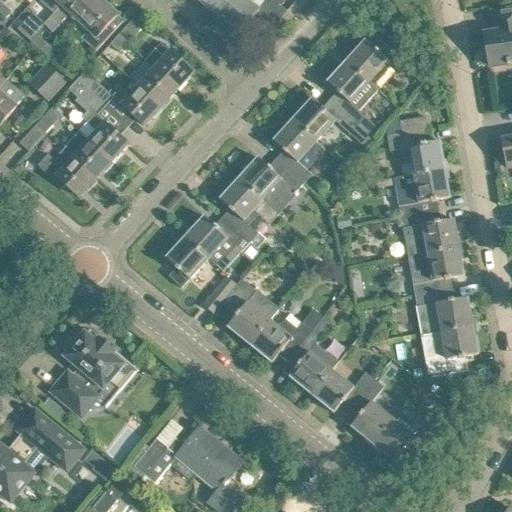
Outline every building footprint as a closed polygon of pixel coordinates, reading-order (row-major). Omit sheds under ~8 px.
[(38,0),(48,8),(54,2),(60,7),(66,0),(38,0)] [(66,0),(60,7),(54,2),(48,8),(54,14),(44,25),(53,33),(69,15),(78,23),(98,0),(66,0)] [(110,36),(124,21),(100,0),(98,0),(78,23),(88,32),(82,39),(96,52),(110,36)] [(198,0),(214,14),(227,0),(198,0)] [(268,0),(267,2),(265,0),(227,0),(214,14),(236,34),(235,35),(236,36),(246,25),(255,34),(281,6),(274,0),(268,0)] [(1,2),(0,2),(0,13),(6,19),(12,12),(1,2)] [(511,9),(492,13),(495,33),(485,34),(487,50),(483,50),(485,65),(489,65),(490,68),(508,65),(508,67),(511,66),(511,64),(511,9)] [(134,18),(118,37),(127,45),(144,27),(134,18)] [(29,41),(36,34),(24,23),(17,30),(29,41)] [(29,41),(47,57),(55,49),(49,43),(48,44),(36,34),(29,41)] [(120,53),(127,45),(118,37),(110,45),(120,53)] [(347,63),(370,84),(388,63),(400,74),(409,65),(381,40),(374,48),(365,41),(364,42),(365,43),(347,63)] [(154,70),(177,91),(194,73),(162,43),(145,61),(154,70)] [(72,67),(60,56),(54,62),(66,73),(72,67)] [(370,84),(347,63),(330,82),(328,81),(327,83),(337,93),(330,101),(357,126),(363,132),(369,125),(368,121),(364,118),(350,105),(370,84)] [(66,83),(47,65),(29,83),(48,101),(66,83)] [(161,108),(177,91),(154,70),(138,87),(161,108)] [(84,73),(76,81),(106,108),(114,99),(144,127),(161,108),(138,87),(129,97),(120,88),(112,97),(89,75),(87,76),(84,73)] [(0,127),(26,96),(7,80),(0,88),(0,127)] [(98,117),(106,108),(76,81),(68,89),(95,114),(79,131),(80,132),(79,133),(89,142),(112,162),(128,144),(98,117)] [(349,135),(357,126),(330,101),(322,109),(312,99),(310,101),(312,102),(294,122),(316,143),(335,122),(349,135)] [(54,126),(44,117),(36,126),(46,134),(54,126)] [(403,177),(444,170),(439,144),(441,144),(441,142),(430,144),(426,118),(400,122),(403,134),(388,137),(390,151),(395,151),(398,167),(401,167),(403,177)] [(316,143),(294,122),(276,141),(275,140),(273,141),(284,151),(276,160),(303,185),(311,176),(306,172),(326,151),(316,143)] [(36,126),(20,144),(29,152),(46,134),(36,126)] [(112,162),(89,142),(79,133),(63,150),(96,180),(112,162)] [(507,169),(511,167),(511,138),(502,140),(507,169)] [(96,180),(63,150),(54,160),(48,155),(38,166),(62,188),(65,185),(79,198),(96,180)] [(295,194),(303,185),(276,160),(269,168),(258,158),(257,159),(258,161),(240,180),(279,216),(297,196),(295,194)] [(402,218),(438,212),(436,201),(451,198),(450,196),(448,196),(444,170),(403,177),(395,179),(400,207),(402,218)] [(279,216),(240,180),(222,200),(221,198),(219,200),(230,210),(223,218),(250,243),(257,235),(248,227),(258,216),(269,226),(279,216)] [(440,223),(438,212),(402,218),(409,257),(458,249),(453,223),(455,222),(455,220),(440,223)] [(242,252),(250,243),(223,218),(215,226),(204,216),(203,218),(204,219),(187,239),(209,259),(228,239),(242,252)] [(336,218),(338,229),(350,226),(349,216),(336,218)] [(167,257),(166,259),(176,268),(169,277),(182,289),(190,281),(200,270),(209,259),(187,239),(169,258),(167,257)] [(462,275),(458,249),(409,257),(416,297),(452,290),(450,279),(465,276),(464,274),(462,275)] [(344,269),(316,264),(315,265),(343,288),(348,282),(344,269)] [(216,291),(204,307),(213,314),(221,304),(237,285),(228,277),(216,291)] [(230,328),(251,345),(270,321),(280,309),(257,291),(256,291),(242,280),(237,285),(221,304),(236,317),(227,328),(229,330),(230,328)] [(423,335),(472,327),(467,301),(469,301),(469,299),(454,301),(452,290),(416,297),(418,307),(423,335)] [(270,321),(251,345),(271,361),(270,363),(271,364),(279,355),(288,362),(319,324),(323,318),(314,311),(298,331),(285,321),(279,328),(270,321)] [(325,328),(319,324),(288,362),(296,369),(289,379),(290,380),(292,378),(312,395),(332,371),(338,363),(316,345),(322,338),(325,328)] [(68,372),(51,393),(65,404),(82,418),(98,398),(108,406),(138,371),(90,331),(84,327),(78,335),(74,334),(69,335),(66,339),(66,343),(68,347),(58,359),(74,372),(71,375),(68,372)] [(476,353),(472,327),(423,335),(426,349),(433,347),(436,361),(428,363),(430,375),(466,369),(464,357),(479,355),(478,353),(476,353)] [(332,371),(312,395),(333,411),(332,413),(333,414),(343,403),(351,409),(375,380),(366,374),(354,389),(332,371)] [(374,444),(393,420),(372,403),(384,388),(375,380),(351,409),(360,417),(351,428),(353,429),(354,428),(374,444)] [(0,494),(10,503),(35,473),(24,465),(37,448),(68,473),(85,451),(35,410),(17,432),(21,435),(8,451),(0,444),(0,494)] [(415,413),(409,420),(400,412),(394,420),(393,420),(374,444),(395,461),(394,463),(395,464),(405,452),(413,460),(437,430),(415,413)] [(228,511),(241,496),(227,485),(229,483),(228,482),(243,463),(242,462),(241,462),(228,451),(226,453),(199,431),(201,428),(200,428),(185,446),(176,439),(168,448),(157,439),(149,448),(145,445),(123,471),(139,484),(145,476),(155,484),(176,458),(216,491),(207,503),(217,511),(228,511)] [(82,459),(108,480),(116,470),(90,449),(82,459)] [(87,510),(85,511),(107,511),(117,501),(106,491),(91,509),(90,508),(87,510)]
